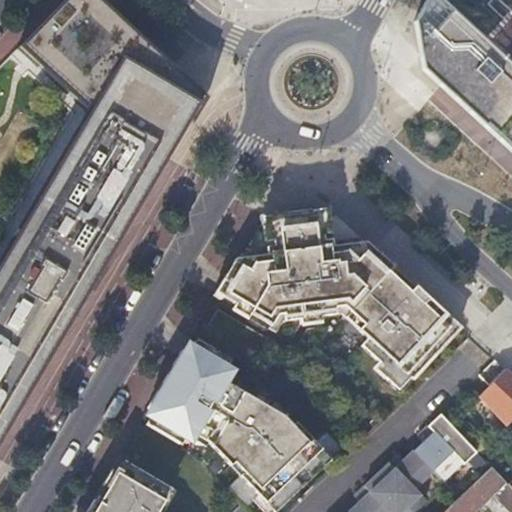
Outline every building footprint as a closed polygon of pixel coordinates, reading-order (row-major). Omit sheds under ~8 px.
[(89,111),(0,260),(0,438),(205,95),(174,66),(101,0),(63,0),(17,47),(89,111)] [(414,22),(422,71),(439,87),(511,153),(511,66),(439,0),(425,0),(417,15),(414,22)] [(386,270),(391,265),(365,240),(331,245),(326,209),(260,218),(265,254),(234,258),(214,292),(276,328),(280,321),(301,318),(300,308),(315,306),(316,316),(334,314),(333,307),(342,306),(362,322),(357,327),(366,335),(359,342),(377,360),(372,366),(391,384),(403,372),(409,377),(458,327),(431,302),(428,305),(423,301),(426,297),(414,286),(409,290),(386,270)] [(431,302),(426,297),(423,301),(428,305),(431,302)] [(227,360),(194,340),(179,365),(177,369),(183,372),(175,386),(163,379),(152,397),(159,401),(144,425),(177,444),(185,431),(206,443),(229,466),(232,462),(242,472),(238,476),(272,511),(273,511),(330,459),(295,422),(291,425),(281,415),(268,427),(262,422),(269,408),(217,377),(227,360)] [(478,374),(488,384),(504,369),(494,359),(478,374)] [(179,365),(173,361),(163,379),(175,386),(183,372),(177,369),(179,365)] [(488,384),(477,395),(503,421),(511,413),(511,375),(504,369),(488,384)] [(281,415),(269,408),(262,422),(268,427),(281,415)] [(443,418),(439,414),(432,422),(435,426),(443,418)] [(360,502),(350,511),(412,511),(423,502),(412,490),(451,453),(463,465),(476,452),(443,418),(435,426),(432,422),(417,436),(422,442),(413,451),(403,460),(398,454),(383,469),(389,475),(374,488),(369,483),(354,497),(360,502)] [(129,458),(120,452),(117,457),(110,469),(115,472),(123,460),(126,462),(129,458)] [(101,485),(84,511),(155,511),(170,488),(126,462),(123,460),(115,472),(110,469),(101,485)] [(511,489),(506,484),(489,467),(454,501),(464,511),(474,511),(495,492),(511,509),(511,489)] [(389,475),(383,469),(369,483),(374,488),(389,475)] [(464,511),(454,501),(441,511),(464,511)]
